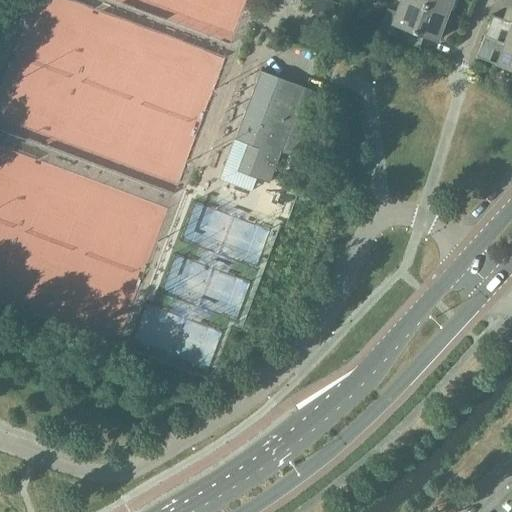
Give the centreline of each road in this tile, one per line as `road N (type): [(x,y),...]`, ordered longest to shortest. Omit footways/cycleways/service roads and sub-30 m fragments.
road 1 (residential): [(437,228),(405,213),(375,219),(313,338),(247,398),(126,474),(85,474),(0,438)]
road 2 (tertiary): [(472,253),(327,408),(171,511)]
road 3 (tertiary): [(244,511),(335,445),(498,278)]
